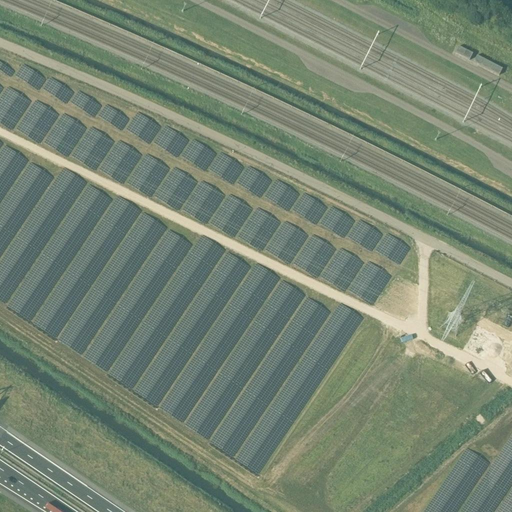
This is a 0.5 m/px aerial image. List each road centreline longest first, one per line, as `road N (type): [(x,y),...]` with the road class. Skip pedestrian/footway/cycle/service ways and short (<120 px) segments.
road 1 (unclassified): [(511,284),(253,154),(0,43)]
road 2 (motorway): [(110,511),(0,436)]
